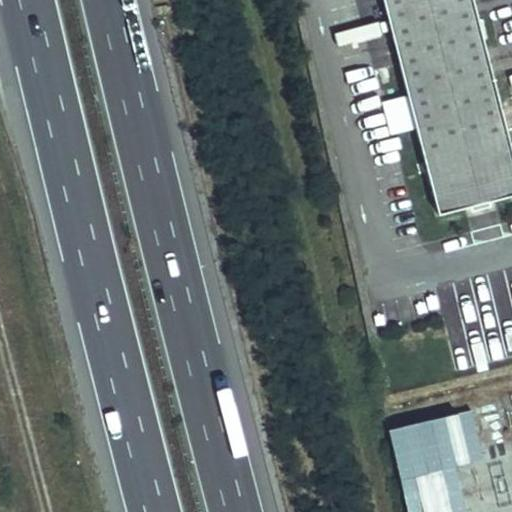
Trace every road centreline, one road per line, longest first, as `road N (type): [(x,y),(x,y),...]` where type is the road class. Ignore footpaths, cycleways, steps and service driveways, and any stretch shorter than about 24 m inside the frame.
road 1 (motorway): [(238,511),(111,0)]
road 2 (motorway): [(32,0),(158,511)]
